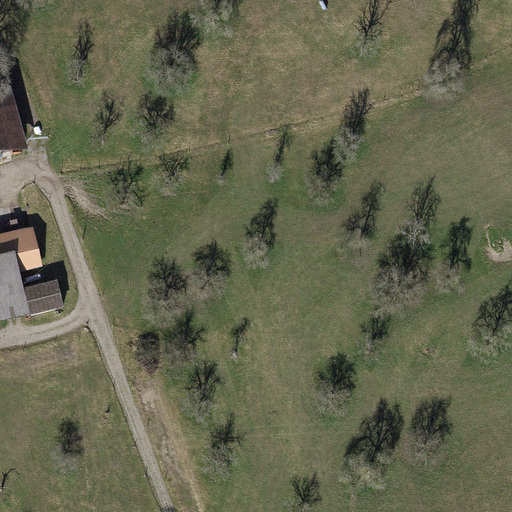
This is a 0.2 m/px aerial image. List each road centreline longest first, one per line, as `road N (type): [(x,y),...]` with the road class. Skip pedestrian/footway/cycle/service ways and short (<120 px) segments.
road 1 (track): [(0,55),(18,80),(92,305),(74,327),(0,345)]
road 2 (track): [(92,305),(167,511)]
